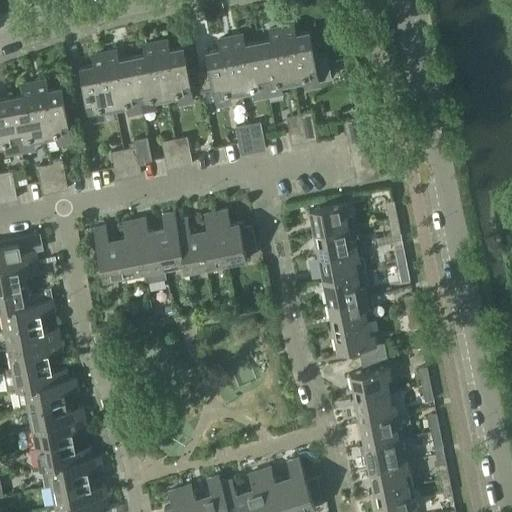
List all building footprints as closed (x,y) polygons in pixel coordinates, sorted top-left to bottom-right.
[(330,76),(326,55),(314,57),(309,30),(295,33),(293,23),(281,25),(290,73),(302,71),(304,82),(330,76)] [(270,38),(257,41),(266,88),(281,85),(279,75),(290,73),(281,25),(268,28),(270,38)] [(242,33),(229,36),(239,83),(251,81),(253,91),(266,88),(257,41),(244,43),(242,33)] [(208,64),(198,66),(202,89),(213,87),(216,98),(230,95),(228,85),(239,83),(229,36),(217,38),(219,48),(206,51),(208,64)] [(167,39),(154,41),(164,88),(175,86),(177,96),(192,93),(192,91),(202,89),(198,66),(187,69),(182,45),(169,48),(167,39)] [(144,53),(130,55),(140,103),(155,100),(153,90),(164,88),(154,41),(142,44),(144,53)] [(116,49),(103,51),(113,98),(124,96),(126,106),(140,103),(130,55),(118,58),(116,49)] [(113,98),(103,51),(91,54),(93,63),(80,66),(89,113),(104,111),(102,101),(113,98)] [(46,77),(33,80),(43,128),(54,125),(56,135),(71,132),(61,84),(48,87),(46,77)] [(23,92),(9,95),(19,142),(33,139),(32,130),(43,128),(33,80),(21,83),(23,92)] [(0,135),(3,135),(5,145),(19,142),(9,95),(0,96),(0,135)] [(311,110),(299,113),(304,140),(316,138),(314,126),(311,110)] [(304,140),(299,113),(286,115),(289,130),(292,143),(304,140)] [(343,121),(346,132),(370,127),(369,124),(375,122),(373,115),(343,121)] [(260,120),(247,123),(253,151),(266,148),(263,135),(260,120)] [(253,151),(247,123),(235,126),(240,153),(253,151)] [(370,127),(346,132),(348,144),(372,139),(370,127)] [(130,146),(123,147),(128,175),(141,172),(139,163),(145,162),(145,159),(152,158),(148,135),(134,137),(134,139),(128,141),(130,146)] [(187,135),(174,137),(180,165),(192,162),(190,149),(187,135)] [(180,165),(174,137),(162,140),(164,155),(167,167),(180,165)] [(348,144),(351,157),(375,152),(372,139),(348,144)] [(128,175),(123,147),(111,150),(114,164),(116,177),(128,175)] [(351,157),(353,169),(377,164),(375,152),(351,157)] [(62,159),(50,162),(56,189),(68,186),(65,173),(62,159)] [(56,189),(50,162),(38,164),(40,178),(43,191),(56,189)] [(377,164),(353,169),(356,181),(380,176),(377,164)] [(11,169),(0,171),(0,178),(4,199),(16,196),(14,183),(11,169)] [(308,207),(313,231),(348,224),(345,211),(349,210),(347,199),(308,207)] [(384,201),(388,216),(397,214),(394,199),(384,201)] [(228,207),(217,209),(226,261),(246,257),(245,250),(256,248),(252,228),(252,223),(245,224),(244,219),(239,220),(239,219),(230,221),(228,207)] [(164,225),(157,227),(165,264),(183,261),(184,261),(175,217),(176,217),(174,209),(162,211),(164,225)] [(206,225),(199,227),(206,265),(226,261),(217,209),(204,212),(206,225)] [(388,216),(392,239),(402,238),(397,214),(388,216)] [(145,215),(135,217),(145,268),(165,264),(157,227),(148,229),(145,215)] [(187,215),(176,217),(175,217),(184,261),(183,261),(185,269),(206,265),(199,227),(190,229),(187,215)] [(124,233),(118,234),(125,272),(145,268),(135,217),(122,219),(124,233)] [(125,272),(118,234),(108,236),(106,222),(93,225),(103,276),(125,272)] [(313,231),(318,254),(356,247),(354,236),(350,237),(348,224),(313,231)] [(0,243),(0,265),(36,258),(33,246),(39,245),(37,233),(6,239),(4,243),(0,243)] [(392,239),(397,264),(406,262),(402,238),(392,239)] [(318,254),(323,279),(367,270),(364,256),(359,257),(356,247),(318,254)] [(0,286),(26,281),(24,272),(38,269),(36,258),(0,265),(0,286)] [(406,262),(397,264),(400,280),(410,278),(406,262)] [(323,279),(328,302),(366,295),(364,283),(370,282),(367,270),(323,279)] [(0,307),(53,297),(50,284),(27,289),(26,281),(0,286),(0,307)] [(404,295),(406,310),(416,308),(412,293),(404,295)] [(328,302),(332,325),(366,318),(364,305),(368,304),(366,295),(328,302)] [(0,307),(0,310),(3,327),(42,320),(40,311),(55,308),(53,297),(0,307)] [(225,299),(226,309),(236,308),(234,298),(225,299)] [(416,308),(406,310),(410,327),(419,325),(416,308)] [(359,345),(361,357),(386,353),(383,340),(376,342),(373,330),(369,331),(366,318),(332,325),(338,350),(359,345)] [(3,327),(7,347),(61,337),(58,325),(43,328),(42,320),(3,327)] [(7,347),(11,367),(50,359),(49,351),(63,348),(61,337),(7,347)] [(350,371),(355,396),(389,390),(386,376),(390,375),(388,364),(386,353),(361,357),(364,369),(350,371)] [(8,389),(15,388),(15,387),(68,376),(66,364),(52,367),(50,359),(11,367),(4,369),(8,389)] [(418,367),(421,383),(430,381),(427,365),(418,367)] [(19,407),(27,406),(66,398),(65,390),(79,387),(76,374),(68,376),(15,387),(15,388),(19,407)] [(430,381),(421,383),(424,399),(433,397),(430,381)] [(355,396),(360,419),(398,412),(396,401),(391,402),(389,390),(355,396)] [(31,424),(31,426),(84,415),(81,403),(68,405),(66,398),(27,406),(31,424)] [(360,419),(364,443),(398,437),(407,435),(405,423),(412,421),(410,411),(398,413),(398,412),(360,419)] [(427,414),(430,430),(439,429),(436,412),(427,414)] [(32,428),(35,446),(74,438),(72,430),(86,427),(84,415),(31,426),(32,428)] [(439,429),(430,430),(433,446),(442,444),(439,429)] [(364,443),(369,466),(407,459),(405,448),(401,449),(398,437),(364,443)] [(39,464),(39,466),(92,455),(92,454),(89,443),(76,446),(74,438),(35,446),(39,464)] [(44,486),(51,484),(89,477),(87,468),(102,465),(99,453),(92,454),(92,455),(39,466),(40,468),(44,486)] [(290,473),(283,475),(294,511),(315,505),(314,501),(323,498),(317,471),(306,475),(299,455),(286,459),(290,473)] [(369,466),(374,491),(408,484),(405,471),(409,470),(407,459),(369,466)] [(437,461),(440,477),(448,476),(445,460),(437,461)] [(271,464),(259,468),(273,511),(293,511),(294,511),(283,475),(275,478),(271,464)] [(252,485),(244,488),(251,511),(273,511),(259,468),(247,472),(252,485)] [(202,493),(208,511),(230,511),(220,481),(221,480),(218,473),(206,477),(210,490),(202,493)] [(448,476),(440,477),(443,493),(452,491),(448,476)] [(54,503),(55,505),(107,494),(105,482),(91,485),(89,477),(51,484),(54,503)] [(232,477),(221,480),(220,481),(230,511),(251,511),(244,488),(236,490),(232,477)] [(191,482),(179,486),(187,511),(208,511),(202,493),(195,495),(191,482)] [(408,484),(374,491),(378,511),(391,511),(417,507),(415,495),(410,497),(408,484)] [(187,511),(179,486),(167,489),(172,502),(163,505),(165,511),(187,511)] [(107,494),(55,505),(55,507),(56,511),(95,511),(95,509),(110,506),(107,494)]
